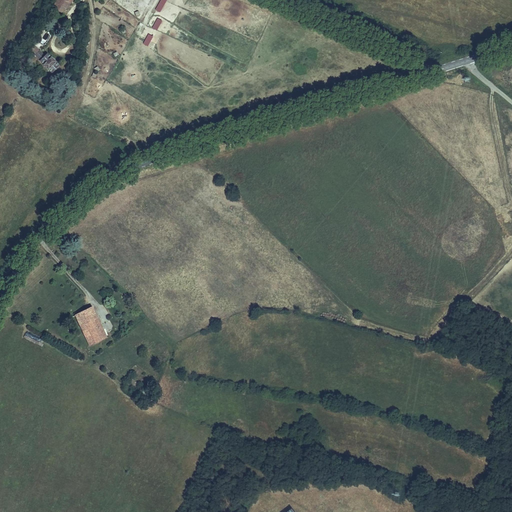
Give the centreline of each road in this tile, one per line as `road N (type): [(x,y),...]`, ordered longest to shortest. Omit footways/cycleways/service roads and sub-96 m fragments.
road 1 (secondary): [(464,62),(129,167),(38,229),(0,293)]
road 2 (track): [(441,68),(284,0)]
